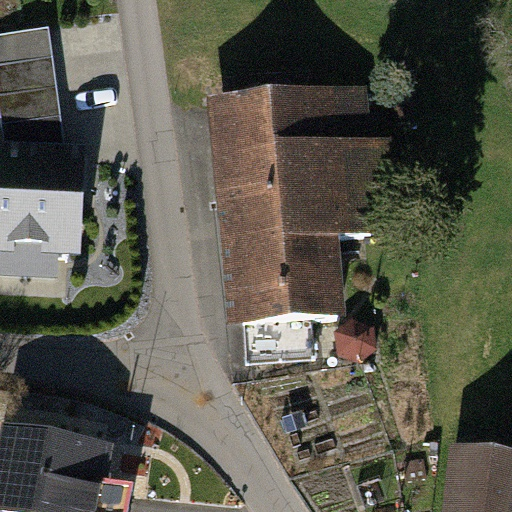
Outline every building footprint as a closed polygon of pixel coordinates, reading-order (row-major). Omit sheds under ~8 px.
[(0,142),(9,142),(3,79),(0,78),(0,142)] [(353,99),(224,108),(239,326),(342,319),(337,240),(363,238),(353,99)] [(77,153),(0,150),(0,244),(74,247),(77,153)] [(95,511),(107,456),(10,437),(0,490),(0,506),(29,511),(95,511)] [(511,511),(511,462),(463,456),(455,511),(511,511)]
